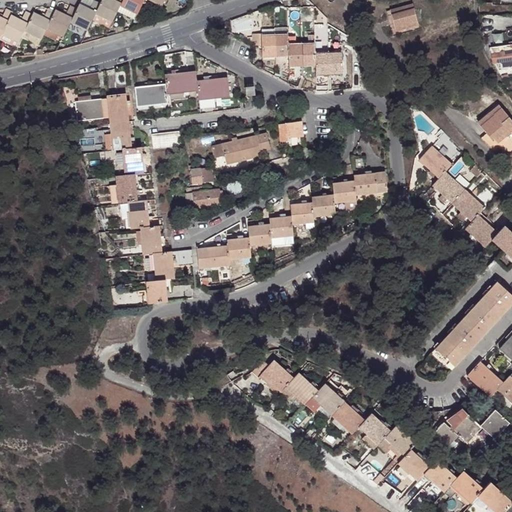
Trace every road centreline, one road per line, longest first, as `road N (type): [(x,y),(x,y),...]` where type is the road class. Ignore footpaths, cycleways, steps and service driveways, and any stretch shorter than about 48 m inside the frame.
road 1 (residential): [(344,100),(374,99),(394,123),(400,183),(387,220),(233,299),(152,316),(142,345)]
road 2 (residential): [(142,345),(149,359),(176,366),(278,334),(311,333),(418,386),(444,389),(511,319)]
road 3 (residential): [(142,345),(110,350),(107,374),(165,395),(233,394),(398,511)]
road 4 (residential): [(344,100),(345,156),(179,245)]
road 5 (unclassified): [(0,79),(182,26)]
road 6 (residential): [(271,85),(266,106),(254,115),(144,126)]
